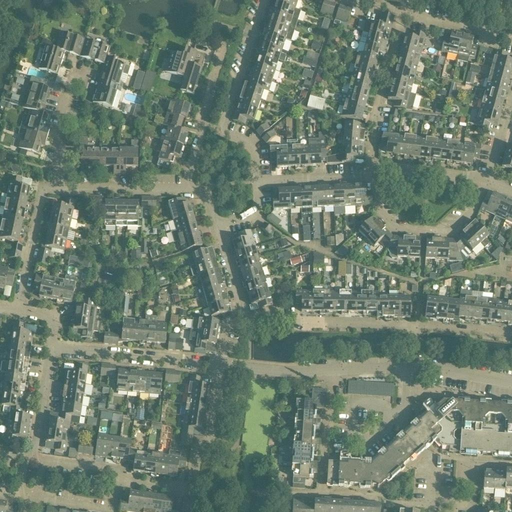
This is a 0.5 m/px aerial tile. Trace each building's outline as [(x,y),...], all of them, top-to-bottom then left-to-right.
[(276,0),(275,4),(294,10),(297,0),(276,0)] [(325,16),(329,3),(323,1),(321,7),(319,14),(325,16)] [(335,5),(329,3),(325,16),(331,18),(335,5)] [(300,11),(294,10),(275,4),(273,11),(270,10),(269,13),(297,22),(300,11)] [(340,21),(344,8),(339,7),(335,19),(340,21)] [(350,10),(344,8),(340,21),(346,23),(348,17),(350,10)] [(293,33),(297,22),(269,13),(268,17),(270,17),(268,25),(293,33)] [(393,17),(381,14),(379,20),(392,23),(393,17)] [(392,23),(379,20),(377,26),(366,23),(363,33),(387,40),(392,23)] [(291,42),(293,33),(268,25),(266,31),(263,30),(262,34),(287,42),(287,41),(291,42)] [(404,36),(401,47),(421,53),(425,36),(413,32),(412,32),(411,38),(404,36)] [(79,58),(85,41),(60,33),(55,50),(64,53),(79,58)] [(387,40),(363,33),(360,44),(387,51),(388,47),(386,46),(387,40)] [(286,43),(287,42),(262,34),(261,37),(264,38),(262,45),(281,51),(284,42),(286,43)] [(457,56),(461,36),(450,34),(448,41),(443,40),(440,53),(457,56)] [(472,39),(461,36),(457,56),(456,61),(467,64),(468,59),(474,60),(476,47),(471,46),(472,39)] [(110,48),(85,41),(79,58),(104,65),(107,58),(110,48)] [(378,60),(377,60),(382,61),(384,53),(386,54),(387,51),(360,44),(358,54),(362,55),(378,60)] [(281,51),(262,45),(259,52),(257,51),(256,55),(280,63),(284,64),(285,59),(284,56),(280,55),(281,51)] [(55,50),(45,47),(38,70),(46,73),(56,76),(57,76),(64,53),(55,50)] [(418,62),(421,53),(401,47),(399,54),(397,53),(396,57),(420,64),(421,62),(418,62)] [(167,73),(184,79),(186,72),(199,76),(201,69),(188,65),(190,59),(203,63),(205,56),(189,51),(185,50),(183,56),(170,52),(168,60),(170,61),(167,73)] [(306,57),(319,60),(320,54),(308,51),(306,57)] [(495,52),(494,56),(491,69),(510,74),(511,67),(511,62),(506,61),(507,55),(495,52)] [(376,66),(377,60),(378,60),(362,55),(358,54),(355,63),(353,62),(353,64),(377,70),(378,67),(376,66)] [(280,64),(280,63),(256,55),(254,58),(257,59),(255,66),(274,72),(277,63),(280,64)] [(424,65),(420,64),(396,57),(395,60),(397,61),(395,68),(415,73),(421,75),(424,65)] [(116,60),(107,58),(104,65),(99,82),(122,89),(123,84),(119,83),(121,76),(127,78),(129,69),(124,67),(124,66),(115,63),(116,60)] [(317,68),(318,61),(305,58),(303,65),(317,68)] [(376,74),(377,70),(353,64),(352,65),(354,66),(352,75),(372,81),(374,73),(376,74)] [(271,81),(274,72),(255,66),(253,73),(250,72),(249,75),(273,83),(274,81),(271,81)] [(413,82),(415,73),(395,68),(394,75),(391,74),(390,78),(415,85),(415,83),(413,82)] [(305,69),(303,76),(312,79),(315,72),(305,69)] [(509,80),(510,74),(491,69),(488,77),(486,76),(486,78),(510,84),(511,81),(509,80)] [(138,70),(134,89),(141,90),(145,72),(138,70)] [(142,90),(151,93),(157,74),(147,71),(142,90)] [(193,96),(199,76),(186,72),(184,79),(180,92),(193,96)] [(56,76),(46,73),(44,81),(53,84),(56,76)] [(273,83),(249,75),(248,78),(250,79),(248,86),(263,91),(263,92),(263,91),(268,93),(270,84),(273,84),(273,83)] [(370,87),(372,81),(352,75),(350,84),(347,83),(347,85),(371,91),(372,88),(370,87)] [(32,78),(30,84),(40,87),(41,81),(32,78)] [(415,85),(390,78),(390,81),(392,82),(390,89),(409,95),(412,86),(414,86),(415,85)] [(509,88),(510,84),(486,78),(485,79),(487,80),(485,89),(505,95),(507,87),(509,88)] [(120,93),(122,89),(99,82),(93,103),(96,104),(112,109),(117,92),(120,93)] [(25,110),(30,111),(41,114),(42,114),(49,89),(30,84),(28,91),(30,92),(28,98),(26,97),(24,103),(27,104),(25,110)] [(248,86),(244,84),(241,91),(239,91),(238,94),(262,102),(263,100),(260,100),(263,92),(263,91),(248,86)] [(370,95),(371,91),(347,85),(346,86),(349,87),(346,96),(366,101),(368,94),(370,95)] [(415,96),(409,95),(390,89),(387,100),(394,102),(392,108),(405,111),(411,112),(415,96)] [(503,101),(505,95),(485,89),(483,98),(480,97),(480,99),(504,106),(505,102),(503,101)] [(459,95),(450,93),(448,98),(457,101),(459,95)] [(262,103),(262,102),(238,94),(237,98),(239,98),(237,105),(256,112),(259,103),(262,103)] [(364,108),(366,101),(346,96),(341,95),(339,105),(341,105),(366,112),(367,109),(364,108)] [(322,112),(324,101),(309,97),(306,108),(322,112)] [(504,109),(504,106),(480,99),(480,100),(482,101),(479,110),(499,116),(501,108),(504,109)] [(167,115),(166,120),(181,125),(183,120),(186,121),(190,107),(177,103),(168,100),(165,108),(169,109),(167,115)] [(253,122),(256,112),(237,105),(232,122),(244,125),(246,120),(253,122)] [(365,116),(366,112),(341,105),(341,107),(343,108),(341,117),(360,122),(362,115),(365,116)] [(143,109),(136,106),(133,118),(140,120),(143,109)] [(497,126),(499,116),(479,110),(475,127),(482,129),(488,130),(489,124),(497,126)] [(49,116),(42,114),(41,114),(30,111),(26,124),(22,123),(20,129),(47,137),(49,131),(45,130),(49,116)] [(180,131),(181,125),(166,120),(164,127),(168,128),(165,137),(162,136),(161,140),(182,147),(183,147),(187,133),(180,131)] [(255,132),(260,137),(269,129),(265,124),(255,132)] [(341,134),(341,136),(366,138),(366,134),(364,134),(365,126),(344,125),(343,134),(341,134)] [(46,143),(47,137),(20,129),(19,135),(22,136),(19,149),(27,152),(38,155),(42,142),(46,143)] [(266,145),(266,144),(275,136),(271,131),(261,140),(266,145)] [(396,156),(399,136),(387,134),(382,134),(380,146),(386,147),(385,154),(396,156)] [(406,160),(410,135),(408,135),(408,137),(399,136),(396,156),(403,157),(403,160),(406,160)] [(418,159),(420,139),(411,137),(411,135),(410,135),(406,160),(410,160),(410,158),(418,159)] [(366,141),(366,138),(341,136),(341,137),(343,137),(342,147),(363,149),(364,141),(366,141)] [(428,163),(431,138),(430,137),(429,140),(420,139),(418,159),(425,160),(424,162),(428,163)] [(99,168),(99,149),(87,149),(87,139),(79,138),(79,154),(82,154),(82,158),(80,158),(80,175),(86,175),(86,168),(99,168)] [(439,162),(442,141),(432,140),(433,138),(431,138),(428,163),(431,163),(432,161),(439,162)] [(182,147),(161,140),(157,153),(160,154),(158,160),(156,166),(169,170),(171,164),(172,164),(174,158),(178,160),(182,147)] [(324,140),(318,140),(308,141),(308,147),(307,147),(309,167),(320,166),(319,159),(326,159),(325,140),(324,140)] [(449,165),(453,140),(451,140),(451,143),(442,141),(439,162),(446,163),(446,165),(449,165)] [(461,164),(463,144),(454,143),(454,141),(453,140),(449,165),(453,166),(453,163),(461,164)] [(298,170),(297,145),(297,141),(286,142),(286,148),(287,168),(294,168),(295,170),(298,170)] [(120,145),(119,145),(119,176),(125,176),(125,168),(137,168),(137,142),(131,142),(131,151),(120,151),(120,145)] [(480,146),(463,144),(461,164),(471,166),(472,158),(478,159),(480,146)] [(119,176),(119,145),(118,145),(118,149),(112,149),(112,151),(100,151),(100,149),(99,149),(99,168),(113,168),(113,176),(119,176)] [(309,167),(307,147),(298,147),(298,145),(297,145),(298,170),(302,170),(301,167),(309,167)] [(341,164),(354,165),(354,159),(362,160),(363,149),(342,147),(342,155),(326,159),(326,165),(341,164)] [(287,168),(286,148),(269,149),(269,152),(270,162),(275,162),(276,169),(287,168)] [(511,177),(511,159),(504,157),(501,168),(508,170),(507,176),(511,177)] [(11,178),(7,196),(27,200),(29,189),(20,187),(21,180),(11,178)] [(355,207),(353,187),(346,187),(346,184),(342,185),(344,210),(345,210),(345,207),(355,207)] [(344,210),(342,185),(339,185),(339,188),(332,188),(333,208),(342,208),(343,210),(344,210)] [(322,211),(321,186),(317,186),(317,189),(310,189),(312,209),(320,209),(321,211),(322,211)] [(333,208),(332,188),(324,188),(324,186),(321,186),(322,211),(324,211),(323,209),(333,208)] [(364,186),(353,187),(355,207),(371,206),(371,193),(365,193),(364,186)] [(300,210),(299,187),(296,187),(296,190),(289,190),(290,211),(300,210)] [(312,209),(310,189),(303,190),(303,187),(299,187),(300,210),(301,215),(312,214),(312,209)] [(290,211),(289,190),(277,191),(278,198),(272,198),(272,212),(290,211)] [(495,217),(504,196),(500,195),(500,197),(492,194),(488,204),(483,201),(479,211),(484,214),(485,212),(495,217)] [(26,207),(27,200),(7,196),(5,205),(3,205),(2,206),(27,211),(28,207),(26,207)] [(505,221),(511,204),(511,202),(505,200),(506,198),(504,196),(495,217),(505,221)] [(141,203),(126,203),(125,228),(142,228),(142,223),(137,223),(137,220),(141,220),(141,209),(147,209),(148,198),(141,198),(141,203)] [(53,205),(51,216),(71,220),(75,202),(64,200),(62,207),(53,205)] [(104,227),(115,227),(115,200),(112,200),(112,203),(101,203),(101,209),(100,209),(100,219),(104,219),(104,227)] [(125,228),(126,203),(119,203),(119,200),(115,200),(115,227),(125,228)] [(167,204),(172,221),(192,215),(189,205),(180,207),(178,201),(173,202),(167,204)] [(26,215),(27,211),(2,206),(2,208),(4,208),(3,217),(22,222),(24,214),(26,215)] [(195,226),(192,215),(172,221),(175,232),(195,226)] [(69,229),(71,220),(51,216),(49,223),(47,222),(46,226),(71,231),(71,229),(69,229)] [(21,228),(22,222),(3,217),(1,226),(0,226),(0,227),(23,232),(24,229),(21,228)] [(364,241),(382,224),(380,221),(378,223),(372,217),(358,231),(364,239),(363,240),(364,241)] [(467,225),(464,227),(482,246),(484,249),(488,245),(488,243),(485,239),(488,237),(474,222),(469,227),(467,225)] [(274,232),(263,224),(259,229),(270,237),(274,232)] [(386,250),(392,237),(383,228),(385,226),(382,224),(364,241),(365,243),(367,241),(373,248),(379,243),(386,250)] [(71,233),(71,231),(46,226),(45,230),(48,230),(46,237),(66,241),(68,232),(71,233)] [(197,232),(195,226),(175,232),(170,233),(173,244),(176,243),(201,235),(200,232),(197,232)] [(22,236),(23,232),(0,227),(0,229),(0,239),(18,243),(20,235),(22,236)] [(482,246),(464,227),(462,230),(463,232),(454,240),(459,254),(467,247),(472,252),(479,246),(481,247),(482,246)] [(232,243),(235,254),(255,248),(250,232),(237,235),(239,241),(232,243)] [(202,239),(201,235),(176,243),(177,244),(179,243),(182,253),(201,247),(199,239),(202,239)] [(407,261),(409,236),(405,236),(405,238),(392,238),(392,237),(386,250),(389,250),(389,256),(391,259),(397,259),(397,258),(406,259),(406,261),(407,261)] [(413,236),(409,236),(407,261),(409,261),(409,259),(419,259),(420,239),(413,239),(413,236)] [(66,241),(46,237),(43,251),(39,250),(37,258),(48,260),(50,249),(64,252),(66,241)] [(436,263),(437,237),(434,237),(433,240),(426,239),(425,260),(434,260),(434,263),(436,263)] [(459,254),(454,240),(453,241),(441,240),(441,237),(437,237),(436,263),(437,263),(437,260),(447,261),(446,262),(462,263),(462,262),(459,254)] [(11,244),(10,252),(21,254),(22,247),(17,246),(11,244)] [(472,252),(467,247),(459,254),(462,262),(472,252)] [(257,257),(255,248),(235,254),(237,261),(235,262),(236,265),(260,258),(260,256),(257,257)] [(346,253),(341,248),(339,249),(334,254),(342,257),(346,253)] [(140,249),(131,249),(132,260),(140,260),(140,255),(140,249)] [(192,266),(217,259),(216,255),(213,256),(211,249),(192,255),(194,264),(192,265),(192,266)] [(19,261),(21,254),(10,252),(8,259),(19,261)] [(285,261),(289,260),(291,260),(288,252),(283,254),(285,261)] [(323,256),(313,253),(312,262),(322,262),(323,256)] [(299,257),(291,260),(289,260),(291,267),(301,263),(299,257)] [(48,260),(37,258),(36,264),(47,266),(48,260)] [(77,259),(70,258),(68,264),(76,266),(77,259)] [(261,259),(260,258),(236,265),(237,268),(239,268),(241,275),(261,269),(258,260),(261,259)] [(217,259),(192,266),(189,267),(192,278),(198,276),(218,271),(216,263),(218,263),(217,259)] [(160,265),(153,267),(156,275),(163,273),(160,265)] [(15,272),(0,269),(0,290),(4,291),(5,287),(12,288),(14,276),(15,272)] [(264,278),(261,269),(241,275),(243,281),(241,282),(242,286),(266,279),(266,277),(264,278)] [(220,277),(218,271),(198,276),(200,285),(198,286),(199,287),(223,280),(222,276),(220,277)] [(49,300),(54,280),(35,276),(32,293),(39,294),(38,298),(49,300)] [(64,303),(71,305),(75,286),(76,280),(65,277),(65,280),(60,305),(64,305),(64,303)] [(267,280),(266,279),(242,286),(243,289),(245,288),(248,296),(267,290),(264,281),(267,280)] [(60,305),(65,280),(63,280),(63,282),(54,280),(49,300),(57,302),(56,304),(60,305)] [(224,283),(223,280),(199,287),(199,289),(201,288),(204,297),(224,291),(222,284),(224,283)] [(319,316),(323,316),(323,290),(323,286),(312,286),(312,292),(312,313),(319,313),(319,316)] [(267,290),(248,296),(251,306),(258,304),(270,300),(267,290)] [(333,313),(334,292),(325,292),(325,290),(323,290),(323,316),(326,316),(326,313),(333,313)] [(344,316),(345,290),(343,290),(343,293),(334,292),(333,313),(341,313),(341,316),(344,316)] [(356,313),(356,293),(346,293),(346,290),(345,290),(344,316),(348,316),(348,313),(356,313)] [(226,298),(224,291),(204,297),(207,306),(204,307),(205,308),(229,301),(228,297),(226,298)] [(366,316),(366,291),(365,291),(365,293),(356,293),(356,313),(362,313),(362,316),(366,316)] [(377,298),(377,293),(368,293),(368,291),(366,291),(366,316),(369,316),(369,313),(376,313),(377,298)] [(312,313),(312,292),(295,292),(295,305),(301,305),(300,312),(312,313)] [(388,321),(388,295),(386,295),(386,298),(377,298),(376,313),(376,318),(384,318),(384,321),(388,321)] [(399,319),(399,298),(389,298),(389,295),(388,295),(388,321),(391,321),(391,318),(399,319)] [(468,322),(471,296),(469,296),(469,299),(459,297),(459,302),(457,318),(458,318),(464,319),(464,321),(468,322)] [(479,320),(481,300),(472,299),(472,296),(471,296),(468,322),(471,322),(471,320),(479,320)] [(410,298),(399,298),(399,319),(410,318),(410,298)] [(436,320),(438,300),(426,299),(424,319),(436,320)] [(446,324),(449,299),(447,299),(447,301),(438,300),(436,320),(442,321),(442,324),(446,324)] [(459,302),(450,301),(450,299),(449,299),(446,324),(449,324),(449,322),(457,323),(458,318),(457,318),(459,302)] [(490,324),(493,299),(491,299),(490,301),(481,300),(479,320),(486,321),(486,324),(490,324)] [(501,323),(503,302),(493,301),(494,299),(493,299),(490,324),(493,325),(493,322),(501,323)] [(128,300),(122,300),(120,313),(127,313),(128,300)] [(270,300),(258,304),(260,310),(272,306),(270,300)] [(95,304),(80,301),(79,308),(75,308),(74,319),(94,322),(96,311),(94,310),(95,304)] [(230,304),(229,301),(205,308),(205,310),(208,309),(210,318),(230,312),(228,305),(230,304)] [(511,327),(511,317),(511,302),(511,303),(503,302),(501,323),(507,324),(507,326),(511,327)] [(153,344),(155,324),(156,318),(145,317),(145,320),(142,346),(146,346),(146,344),(153,344)] [(101,323),(94,322),(74,319),(72,330),(82,331),(81,338),(84,338),(91,339),(92,332),(99,333),(100,323),(101,323)] [(191,331),(197,332),(217,335),(219,323),(192,319),(191,331)] [(142,346),(145,320),(143,320),(143,323),(134,322),(132,342),(139,343),(139,346),(142,346)] [(132,342),(134,322),(123,321),(121,335),(118,335),(118,341),(132,342)] [(14,324),(11,342),(31,345),(33,334),(23,333),(24,326),(14,324)] [(166,325),(155,324),(153,344),(164,345),(166,325)] [(215,346),(217,335),(197,332),(194,350),(205,351),(206,344),(215,346)] [(110,345),(111,334),(104,334),(103,345),(110,345)] [(118,335),(111,334),(110,345),(117,346),(118,335)] [(174,351),(175,341),(168,340),(168,346),(167,351),(174,351)] [(183,341),(175,341),(174,351),(182,352),(183,341)] [(29,356),(31,345),(11,342),(9,353),(29,356)] [(28,363),(29,356),(9,353),(8,362),(6,361),(5,363),(30,367),(31,363),(28,363)] [(30,370),(30,367),(5,363),(2,362),(0,373),(6,374),(26,377),(27,370),(30,370)] [(107,377),(108,366),(100,365),(99,376),(107,377)] [(66,372),(64,382),(85,385),(87,368),(76,366),(75,373),(66,372)] [(115,367),(108,366),(107,377),(114,377),(115,372),(115,367)] [(138,397),(140,371),(136,371),(136,373),(129,373),(127,393),(137,394),(136,396),(138,397)] [(149,395),(151,375),(144,374),(144,372),(140,371),(138,397),(139,397),(139,394),(149,395)] [(172,383),(172,372),(165,371),(164,382),(172,383)] [(127,393),(129,373),(118,372),(116,392),(127,393)] [(25,385),(26,377),(6,374),(5,383),(2,383),(2,384),(27,388),(27,385),(25,385)] [(162,376),(151,375),(149,395),(160,396),(162,376)] [(190,377),(187,395),(208,398),(209,387),(200,386),(201,379),(190,377)] [(394,385),(348,381),(347,395),(393,399),(394,385)] [(83,395),(85,385),(64,382),(63,390),(61,390),(60,393),(85,397),(86,395),(83,395)] [(26,392),(27,388),(2,384),(2,386),(4,386),(3,395),(23,398),(24,391),(26,392)] [(296,409),(296,413),(313,414),(313,409),(325,410),(326,391),(312,389),(311,402),(295,401),(295,409),(296,409)] [(85,398),(85,397),(60,393),(60,396),(62,397),(61,404),(81,407),(83,398),(85,398)] [(20,416),(23,398),(3,395),(1,407),(11,408),(10,415),(20,417),(20,416)] [(207,405),(208,398),(187,395),(186,405),(184,405),(183,406),(209,409),(209,406),(207,405)] [(511,406),(462,403),(462,406),(444,405),(430,417),(429,415),(406,435),(371,466),(328,463),(327,485),(379,488),(421,451),(434,440),(441,447),(449,448),(449,453),(465,454),(465,456),(476,457),(476,455),(511,456),(511,406)] [(78,425),(81,407),(61,404),(58,422),(59,422),(78,425)] [(208,413),(209,409),(183,406),(183,408),(185,408),(184,417),(204,420),(206,412),(208,413)] [(101,419),(113,420),(114,413),(102,411),(101,419)] [(312,419),(313,414),(296,413),(296,417),(294,417),(294,424),(320,425),(320,419),(312,419)] [(30,417),(20,416),(20,417),(10,415),(8,426),(28,429),(30,417)] [(88,417),(87,425),(97,426),(98,419),(88,417)] [(204,420),(184,417),(181,439),(192,441),(193,430),(203,431),(204,420)] [(77,432),(78,425),(59,422),(58,422),(49,420),(47,432),(68,434),(68,430),(77,432)] [(319,431),(320,425),(294,424),(293,430),(295,430),(295,435),(311,435),(312,430),(319,431)] [(26,440),(28,429),(8,426),(5,444),(16,446),(17,439),(26,440)] [(169,427),(162,426),(161,435),(171,436),(172,430),(169,427)] [(65,453),(68,434),(47,432),(46,443),(55,444),(54,451),(65,453)] [(311,440),(311,435),(295,435),(295,439),(293,439),(292,445),(318,447),(318,441),(311,440)] [(106,459),(109,439),(97,437),(94,457),(106,459)] [(116,463),(120,438),(118,438),(118,440),(109,439),(106,459),(113,460),(112,462),(116,463)] [(121,438),(120,438),(116,463),(119,463),(119,461),(127,462),(128,451),(129,451),(130,442),(121,440),(121,438)] [(192,441),(181,439),(180,446),(191,448),(192,441)] [(84,456),(86,445),(78,444),(77,455),(84,456)] [(93,446),(86,445),(84,456),(91,457),(93,446)] [(318,452),(318,447),(292,445),(292,452),(294,452),(293,456),(310,457),(310,452),(318,452)] [(143,474),(146,454),(129,451),(128,451),(127,462),(133,463),(132,472),(143,474)] [(168,452),(168,457),(165,477),(176,479),(177,469),(184,470),(186,462),(186,460),(179,459),(180,455),(178,453),(168,452)] [(154,477),(157,453),(156,453),(155,455),(146,454),(143,474),(150,475),(150,477),(154,477)] [(165,477),(168,457),(158,456),(159,453),(157,453),(154,477),(158,478),(158,476),(165,477)] [(310,462),(310,457),(293,456),(293,460),(291,460),(291,467),(316,468),(317,462),(310,462)] [(316,474),(316,468),(291,467),(290,473),(292,473),(292,478),(292,489),(304,489),(304,479),(308,479),(309,473),(316,474)] [(494,490),(495,468),(492,468),(492,470),(484,470),(483,490),(494,490)] [(504,491),(506,471),(498,471),(499,469),(495,468),(494,490),(494,491),(504,491)] [(120,511),(137,511),(140,494),(129,493),(128,502),(121,501),(119,511),(120,511)] [(148,511),(152,493),(148,493),(148,495),(140,494),(137,511),(148,511)] [(159,511),(162,497),(155,496),(155,494),(152,493),(148,511),(159,511)] [(173,499),(162,497),(159,511),(178,511),(179,509),(171,508),(173,499)] [(303,511),(304,500),(300,500),(300,502),(293,501),(291,511),(303,511)] [(313,511),(314,502),(307,502),(307,500),(304,500),(303,511),(313,511)] [(324,511),(325,501),(321,500),(321,503),(314,502),(313,511),(324,511)] [(335,511),(336,503),(330,503),(330,501),(325,501),(324,511),(335,511)] [(346,511),(347,502),(342,502),(342,504),(336,503),(335,511),(346,511)] [(357,511),(358,505),(352,504),(352,502),(347,502),(346,511),(357,511)] [(6,504),(0,503),(0,511),(12,511),(13,511),(6,509),(6,504)] [(367,511),(368,503),(364,503),(364,505),(358,505),(357,511),(367,511)] [(373,503),(368,503),(367,511),(379,511),(379,506),(373,506),(373,503)]
